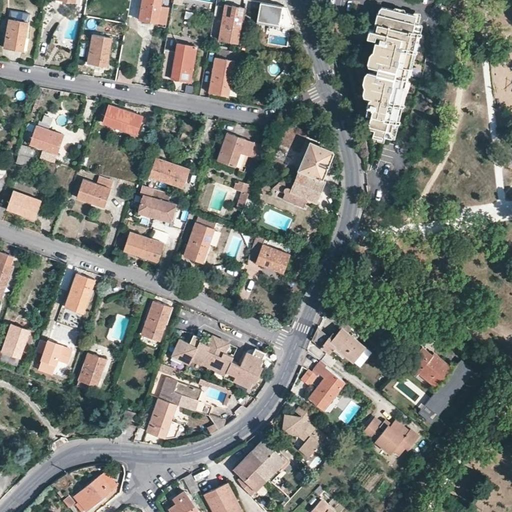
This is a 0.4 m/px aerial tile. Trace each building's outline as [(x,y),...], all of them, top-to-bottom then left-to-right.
[(161,0),(143,0),(140,20),(158,23),(158,22),(166,23),(169,7),(161,5),(161,0)] [(283,6),(260,2),(256,19),(290,23),(283,6)] [(238,43),(244,8),(225,4),(221,30),(215,29),(213,38),(238,43)] [(368,102),(367,102),(364,114),(369,116),(367,124),(369,124),(368,129),(373,130),(371,137),(381,140),(383,132),(391,134),(415,33),(415,32),(412,31),(416,15),(379,6),(377,13),(376,13),(372,29),(368,29),(366,37),(374,39),(375,35),(379,36),(378,42),(380,42),(378,51),(377,52),(374,51),(372,59),(375,60),(371,79),(367,78),(366,85),(363,85),(361,95),(365,96),(369,97),(368,102)] [(23,51),(28,23),(10,20),(4,48),(23,51)] [(107,67),(112,37),(93,34),(88,63),(107,67)] [(176,51),(165,49),(160,75),(172,77),(171,78),(190,81),(197,46),(178,43),(176,51)] [(242,52),(217,48),(216,57),(235,61),(241,62),(241,61),(242,52)] [(228,96),(235,61),(216,57),(209,92),(228,96)] [(134,72),(119,69),(116,80),(132,83),(134,72)] [(144,116),(109,104),(103,122),(137,134),(144,116)] [(64,135),(36,125),(30,143),(58,153),(64,135)] [(260,159),(265,146),(227,132),(217,159),(236,166),(241,152),(248,154),(260,159)] [(334,151),(310,141),(294,181),(288,179),(284,189),(290,191),(289,194),(316,205),(318,204),(320,204),(321,203),(318,200),(326,180),(323,179),(334,151)] [(31,167),(34,148),(20,146),(18,165),(31,167)] [(243,169),(248,154),(241,152),(236,166),(243,169)] [(189,169),(156,157),(150,175),(183,187),(189,169)] [(114,180),(100,175),(97,183),(112,188),(114,180)] [(97,183),(84,179),(78,197),(106,206),(113,188),(112,188),(97,183)] [(249,184),(240,181),(237,191),(242,193),(246,194),(249,184)] [(172,193),(154,188),(152,197),(144,194),(139,213),(173,222),(178,203),(170,201),(172,193)] [(14,189),(8,208),(36,218),(42,200),(14,189)] [(248,195),(246,194),(242,193),(237,205),(244,208),(248,195)] [(216,219),(200,214),(197,222),(214,227),(216,219)] [(197,222),(196,221),(184,255),(203,261),(215,228),(214,227),(197,222)] [(165,243),(130,231),(124,249),(158,261),(165,243)] [(266,237),(257,234),(248,259),(284,272),(290,254),(263,244),(266,237)] [(14,264),(0,259),(0,297),(2,298),(14,264)] [(96,279),(77,272),(66,306),(84,312),(96,279)] [(172,306),(154,299),(141,333),(160,340),(172,306)] [(30,329),(12,323),(3,351),(20,357),(21,357),(30,329)] [(353,362),(365,347),(341,328),(332,339),(329,337),(329,336),(318,327),(312,340),(321,347),(327,351),(330,353),(335,347),(353,362)] [(213,335),(211,338),(226,345),(228,342),(213,335)] [(265,352),(255,347),(252,354),(246,351),(240,365),(237,370),(235,369),(238,364),(231,360),(233,355),(226,351),(224,355),(222,354),(224,351),(226,345),(211,338),(209,344),(207,347),(205,346),(206,342),(200,339),(192,336),(189,342),(188,345),(185,344),(187,341),(180,338),(171,357),(187,364),(188,363),(192,365),(193,365),(195,366),(197,362),(207,366),(207,364),(214,368),(215,368),(221,371),(220,372),(231,377),(230,380),(234,382),(239,384),(240,381),(250,386),(253,380),(255,381),(258,374),(262,367),(263,368),(266,361),(262,359),(265,352)] [(452,367),(433,352),(431,354),(422,346),(417,354),(421,357),(410,370),(418,376),(419,373),(436,387),(452,367)] [(20,357),(3,351),(3,352),(1,358),(18,364),(20,357)] [(107,358),(89,352),(79,379),(97,386),(107,358)] [(345,383),(326,368),(328,366),(320,361),(312,372),(308,369),(301,379),(311,387),(319,377),(323,380),(309,398),(323,410),(345,383)] [(423,405),(434,413),(467,370),(456,361),(452,367),(436,387),(423,405)] [(168,375),(160,397),(178,403),(191,408),(194,399),(199,401),(203,389),(180,380),(180,379),(168,375)] [(97,386),(79,379),(77,385),(96,391),(97,386)] [(178,403),(160,397),(159,397),(146,431),(165,437),(178,403)] [(196,410),(199,401),(194,399),(191,408),(196,410)] [(213,406),(199,401),(196,410),(210,415),(213,406)] [(142,418),(145,409),(128,403),(126,410),(125,412),(142,418)] [(311,416),(299,406),(294,412),(300,417),(285,414),(282,431),(303,436),(305,436),(306,437),(306,438),(305,440),(298,448),(308,456),(324,436),(306,422),(311,416)] [(224,425),(226,421),(210,415),(214,423),(218,429),(224,425)] [(391,426),(390,426),(386,431),(384,433),(378,429),(380,426),(383,423),(375,417),(364,431),(372,437),(373,435),(378,439),(377,441),(392,453),(395,450),(400,442),(407,447),(409,449),(420,436),(411,428),(410,430),(396,420),(391,426)] [(444,423),(439,419),(433,426),(438,430),(444,423)] [(386,431),(390,426),(391,424),(386,420),(383,423),(380,426),(386,431)] [(218,429),(214,423),(206,428),(210,433),(218,429)] [(263,439),(252,450),(261,458),(253,466),(267,478),(285,459),(263,439)] [(401,455),(407,447),(400,442),(395,450),(401,455)] [(241,476),(238,479),(241,485),(249,492),(253,488),(255,490),(267,478),(253,466),(261,458),(252,450),(234,469),(241,476)] [(285,459),(267,478),(270,481),(288,463),(285,459)] [(76,496),(78,499),(84,507),(86,509),(85,509),(86,511),(117,485),(105,470),(74,495),(75,497),(76,496)] [(200,490),(191,473),(183,477),(191,494),(200,490)] [(242,511),(227,482),(204,493),(213,511),(242,511)] [(317,495),(323,489),(318,485),(313,491),(317,495)] [(200,511),(185,490),(173,498),(177,503),(169,508),(171,511),(200,511)] [(68,493),(63,497),(69,505),(75,501),(68,493)] [(84,507),(78,499),(75,502),(82,509),(84,507)] [(313,510),(311,511),(329,511),(327,510),(329,507),(321,500),(313,510)]
